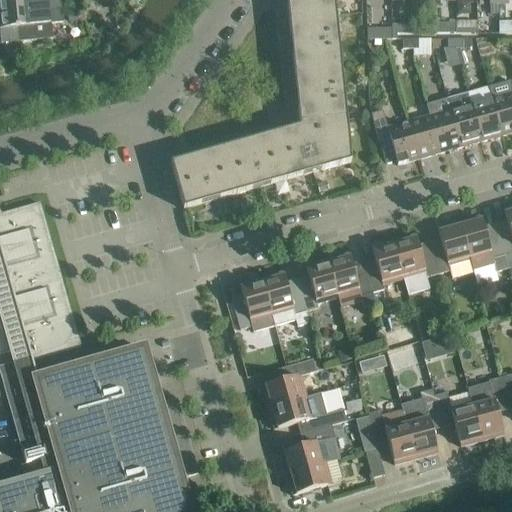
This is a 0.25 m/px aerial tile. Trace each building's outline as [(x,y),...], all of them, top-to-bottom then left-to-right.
[(0,0),(0,36),(1,44),(18,42),(14,0),(0,0)] [(48,0),(14,0),(18,42),(53,39),(51,24),(63,23),(62,9),(50,10),(48,0)] [(334,0),(286,0),(286,4),(290,38),(291,46),(291,48),(292,57),(295,90),(296,98),(296,101),(297,109),(299,127),(351,163),(334,0)] [(470,0),(457,0),(457,14),(470,14),(470,0)] [(83,20),(81,5),(67,7),(69,22),(83,20)] [(511,21),(499,22),(499,34),(511,33),(511,21)] [(470,34),(470,22),(455,22),(455,24),(456,34),(470,34)] [(456,34),(455,24),(434,24),(434,34),(456,34)] [(413,34),(413,25),(391,25),(391,29),(391,40),(396,40),(396,34),(413,34)] [(391,29),(368,29),(368,41),(391,40),(391,29)] [(410,40),(402,40),(402,50),(410,50),(410,40)] [(410,40),(410,50),(413,50),(413,56),(429,56),(429,40),(410,40)] [(463,40),(455,40),(455,50),(463,49),(472,47),(471,40),(463,40)] [(460,66),(455,50),(447,50),(442,50),(448,69),(460,66)] [(511,89),(510,82),(488,88),(502,137),(511,133),(511,89)] [(488,88),(467,93),(471,105),(481,143),(502,137),(488,88)] [(467,93),(447,99),(460,148),(481,143),(471,105),(467,93)] [(447,99),(426,105),(429,117),(440,154),(460,148),(447,99)] [(382,111),(371,115),(378,142),(389,138),(397,166),(419,160),(408,123),(387,129),(382,111)] [(429,117),(408,123),(419,160),(440,154),(429,117)] [(188,159),(170,164),(183,210),(351,163),(299,127),(297,128),(289,130),(240,144),(231,146),(196,157),(188,159)] [(14,364),(14,365),(31,360),(80,347),(79,344),(54,254),(40,204),(10,213),(7,214),(2,215),(0,215),(0,354),(10,351),(14,364)] [(508,227),(496,230),(508,270),(511,269),(511,208),(503,211),(506,221),(508,227)] [(481,218),(459,224),(473,271),(493,265),(495,274),(508,270),(496,230),(485,233),(481,218)] [(442,245),(430,248),(438,275),(450,272),(452,280),(473,274),(473,271),(459,224),(437,230),(442,245)] [(415,236),(393,242),(404,280),(403,280),(408,296),(429,290),(426,279),(438,275),(430,248),(419,252),(415,236)] [(376,264),(364,267),(372,294),(384,291),(383,286),(403,280),(404,280),(393,242),(371,248),(376,264)] [(349,255),(327,261),(338,299),(341,309),(361,303),(363,309),(375,306),(372,294),(364,267),(353,270),(349,255)] [(310,283),(298,286),(306,313),(318,309),(317,305),(338,299),(327,261),(305,267),(308,277),(310,283)] [(283,273),(261,280),(272,318),(274,327),(295,321),(297,328),(309,324),(306,313),(298,286),(287,289),(283,273)] [(244,301),(232,304),(240,331),(252,328),(254,333),(274,327),(272,318),(261,280),(239,286),(244,301)] [(463,331),(453,334),(457,346),(466,344),(463,331)] [(449,334),(433,339),(438,356),(454,352),(449,334)] [(433,339),(422,342),(427,359),(438,356),(433,339)] [(30,481),(8,488),(0,489),(0,511),(188,511),(179,480),(197,475),(187,438),(176,401),(158,406),(143,352),(137,353),(136,354),(104,363),(103,363),(37,382),(31,360),(14,365),(14,364),(0,368),(0,374),(25,465),(30,464),(30,481)] [(372,367),(369,373),(386,368),(383,357),(371,361),(372,367)] [(313,361),(286,368),(289,380),(262,387),(268,409),(306,398),(300,377),(316,373),(313,361)] [(372,367),(371,361),(359,364),(362,375),(369,373),(372,367)] [(511,375),(500,378),(507,405),(511,403),(511,375)] [(496,408),(507,405),(500,378),(488,382),(488,383),(467,389),(468,394),(482,442),(504,436),(496,408)] [(434,397),(433,393),(421,396),(423,402),(402,408),(403,412),(416,460),(438,454),(430,427),(441,424),(434,397)] [(460,448),(482,442),(468,394),(448,399),(446,393),(434,397),(441,424),(453,421),(460,448)] [(322,394),(306,398),(268,409),(274,431),(301,423),(304,434),(331,426),(346,422),(343,410),(328,414),(322,394)] [(368,415),(375,442),(387,438),(394,466),(416,460),(403,412),(382,418),(380,411),(368,415)] [(369,418),(356,421),(365,453),(377,449),(375,442),(369,418)] [(280,453),(286,475),(325,464),(340,460),(334,439),(335,438),(331,426),(304,434),(308,446),(280,453)] [(377,449),(365,453),(372,480),(385,476),(377,449)] [(293,497),(331,486),(325,464),(286,475),(293,497)]
